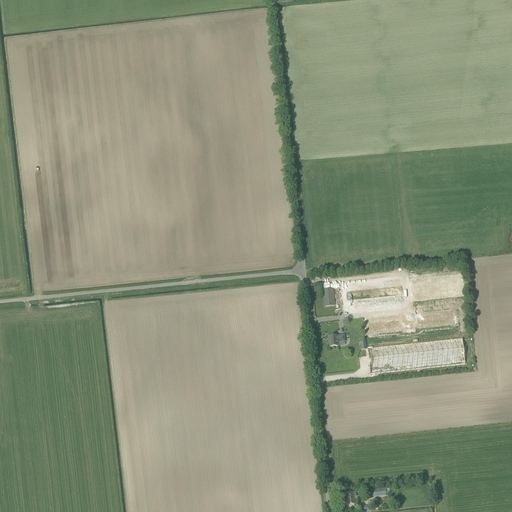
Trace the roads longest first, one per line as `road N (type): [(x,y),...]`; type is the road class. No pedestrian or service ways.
road 1 (unclassified): [(0,301),(303,272)]
road 2 (unclassified): [(303,272),(274,0)]
road 3 (unclassified): [(329,511),(303,272)]
